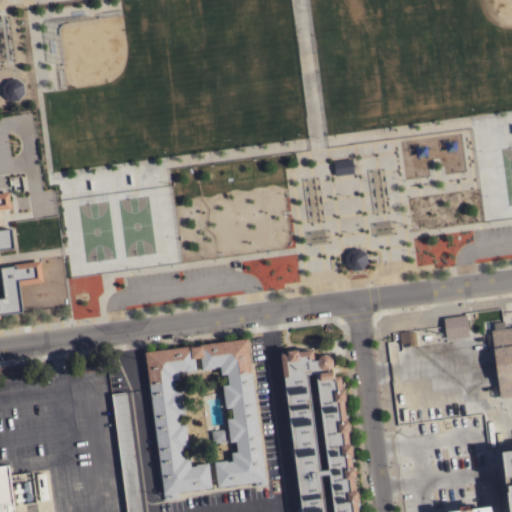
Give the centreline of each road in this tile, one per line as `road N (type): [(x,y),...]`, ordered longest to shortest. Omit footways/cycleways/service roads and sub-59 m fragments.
road 1 (residential): [(0,343),(511,276)]
road 2 (residential): [(383,511),(355,297)]
